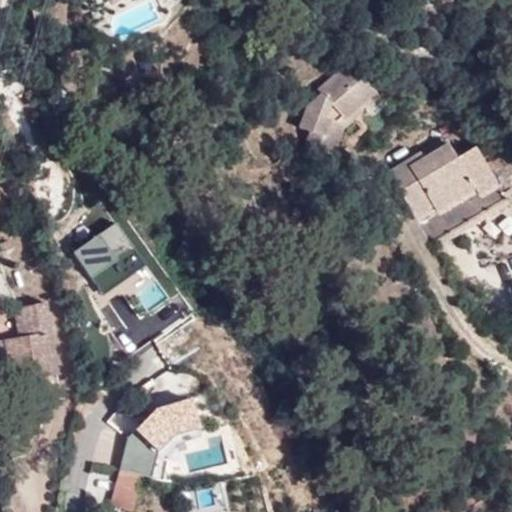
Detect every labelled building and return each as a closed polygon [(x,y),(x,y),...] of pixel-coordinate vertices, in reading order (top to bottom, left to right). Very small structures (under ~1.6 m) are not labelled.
[(80,0),(90,18),(120,0),(80,0)] [(73,48),(58,52),(63,68),(77,63),(73,48)] [(344,120),(347,124),(350,127),(364,113),(344,90),(341,94),(331,80),(307,100),(306,106),(293,119),(284,141),(293,144),(287,157),(317,168),(327,141),(320,135),(344,120)] [(327,141),(347,124),(344,120),(320,135),(327,141)] [(417,146),(361,181),(387,224),(394,221),(407,246),(477,205),(447,155),(429,164),(417,146)] [(189,322),(118,221),(72,252),(142,351),(189,322)] [(39,304),(17,307),(24,337),(33,378),(56,373),(39,304)] [(33,378),(24,337),(2,342),(11,383),(33,378)] [(200,428),(192,399),(157,408),(129,438),(108,507),(132,511),(145,511),(161,452),(177,435),(200,428)] [(84,499),(106,503),(113,467),(91,462),(84,499)] [(196,490),(200,507),(225,502),(221,484),(196,490)]
